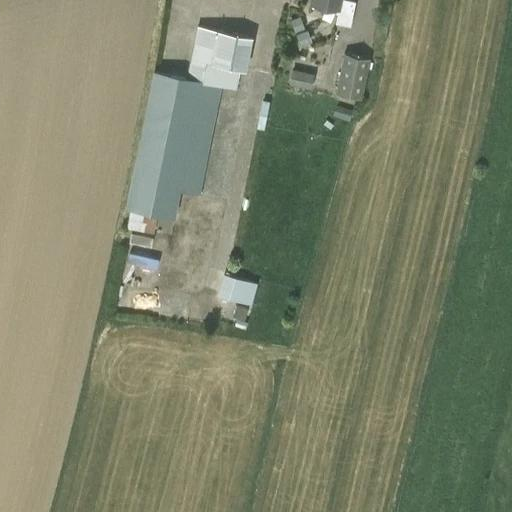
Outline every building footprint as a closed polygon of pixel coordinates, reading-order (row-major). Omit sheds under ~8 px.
[(339,7),(336,21),(351,25),(355,0),(310,0),(310,2),(339,7)] [(131,208),(158,213),(175,217),(180,189),(200,194),(226,66),(246,69),(252,37),(197,25),(186,76),(155,70),(154,69),(126,207),(131,208)] [(343,52),(336,91),(361,96),(369,57),(343,52)] [(154,233),(158,214),(130,209),(127,228),(154,233)] [(213,292),(250,303),(256,281),(220,270),(213,292)]
